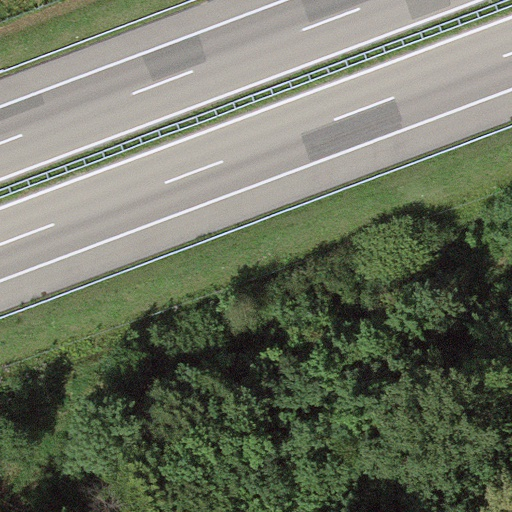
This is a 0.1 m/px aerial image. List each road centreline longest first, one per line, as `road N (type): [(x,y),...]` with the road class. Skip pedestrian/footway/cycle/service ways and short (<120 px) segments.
road 1 (motorway): [(0,247),(511,56)]
road 2 (motorway): [(391,0),(0,146)]
